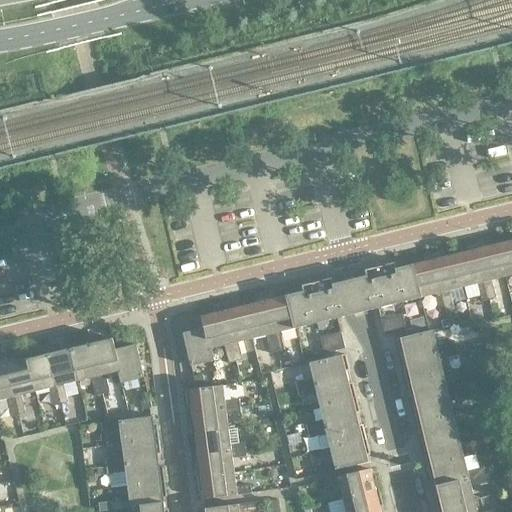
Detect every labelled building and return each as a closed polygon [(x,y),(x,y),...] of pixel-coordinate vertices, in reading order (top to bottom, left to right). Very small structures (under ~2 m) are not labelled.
[(511,234),(507,236),(509,242),(497,244),(505,277),(511,275),(511,234)] [(484,242),(475,244),(488,300),(495,298),(491,281),(505,277),(497,244),(486,247),(484,242)] [(488,300),(475,244),(466,246),(467,252),(455,254),(463,288),(477,284),(481,302),(488,300)] [(442,252),(433,254),(446,310),(453,309),(449,291),(463,288),(455,254),(444,257),(442,252)] [(446,310),(433,254),(423,256),(425,262),(413,265),(421,298),(435,295),(439,312),(446,310)] [(375,266),(376,268),(368,270),(370,276),(353,279),(330,286),(328,280),(320,282),(320,280),(306,283),(306,285),(297,287),(298,293),(286,296),(294,329),(337,319),(362,310),(421,298),(413,265),(401,268),(399,262),(390,264),(389,263),(375,266)] [(273,293),(263,296),(277,352),(284,350),(280,332),(294,329),(286,296),(274,299),(273,293)] [(277,352),(263,296),(254,298),(255,304),(244,307),(252,339),(266,336),(270,353),(277,352)] [(231,304),(221,306),(235,362),(242,360),(238,343),(252,339),(244,307),(232,309),(231,304)] [(235,362),(221,306),(212,308),(213,314),(201,317),(203,329),(209,350),(211,349),(224,346),(228,364),(235,362)] [(401,315),(380,320),(384,336),(405,331),(401,315)] [(409,320),(411,329),(424,326),(422,317),(409,320)] [(441,320),(442,327),(449,325),(448,318),(441,320)] [(209,350),(203,329),(183,334),(191,366),(214,361),(211,349),(209,350)] [(436,346),(432,331),(396,340),(400,355),(403,355),(405,361),(455,348),(453,342),(436,346)] [(345,349),(341,332),(320,338),(324,354),(345,349)] [(98,336),(89,338),(103,395),(109,393),(105,375),(118,372),(120,372),(115,350),(112,339),(99,341),(98,336)] [(103,395),(89,338),(79,340),(81,347),(69,349),(77,382),(91,379),(96,396),(103,395)] [(136,345),(115,350),(120,372),(118,372),(121,384),(144,378),(136,345)] [(56,346),(47,349),(60,404),(67,403),(63,386),(77,382),(69,349),(58,352),(56,346)] [(457,355),(455,348),(405,361),(406,367),(403,367),(407,382),(443,373),(439,359),(457,355)] [(60,404),(47,349),(38,351),(39,357),(28,360),(35,393),(49,389),(54,406),(60,404)] [(349,371),(345,354),(309,364),(313,379),(295,383),(297,390),(347,377),(346,371),(349,371)] [(15,357),(5,359),(19,415),(25,413),(21,396),(35,393),(28,360),(16,362),(15,357)] [(19,415),(5,359),(0,360),(0,400),(7,399),(12,416),(19,415)] [(239,376),(248,374),(245,362),(236,364),(239,376)] [(446,388),(443,373),(407,382),(410,397),(414,396),(415,403),(466,390),(464,383),(446,388)] [(194,377),(196,386),(204,384),(202,375),(194,377)] [(349,383),(347,377),(297,390),(299,396),(316,392),(320,406),(356,397),(352,382),(349,383)] [(225,401),(223,386),(185,391),(188,407),(191,407),(192,413),(240,407),(239,400),(225,401)] [(467,397),(466,390),(415,403),(417,409),(413,409),(417,424),(453,415),(450,401),(467,397)] [(360,412),(356,397),(320,406),(323,421),(306,425),(308,432),(358,419),(356,413),(360,412)] [(151,408),(149,400),(141,402),(143,410),(151,408)] [(241,413),(240,407),(192,413),(193,419),(189,419),(191,435),(229,430),(227,415),(241,413)] [(457,430),(453,415),(417,424),(421,440),(424,439),(425,445),(476,432),(474,425),(457,430)] [(153,424),(152,417),(101,423),(102,432),(119,429),(121,444),(159,439),(157,423),(153,424)] [(359,425),(358,419),(308,432),(309,439),(327,434),(330,449),(366,440),(363,424),(359,425)] [(505,425),(493,428),(498,449),(510,446),(505,425)] [(230,444),(229,430),(191,435),(193,450),(197,450),(198,456),(245,450),(244,443),(230,444)] [(478,439),(476,432),(425,445),(427,451),(424,452),(427,466),(464,458),(460,443),(478,439)] [(259,436),(251,438),(249,440),(250,444),(254,446),(258,445),(262,442),(261,438),(259,436)] [(161,454),(159,439),(121,444),(123,459),(106,461),(107,468),(158,461),(157,455),(161,454)] [(370,455),(366,440),(330,449),(334,463),(317,467),(318,475),(368,463),(367,456),(370,455)] [(246,456),(245,450),(198,456),(198,462),(195,463),(197,478),(234,473),(232,458),(246,456)] [(467,472),(464,458),(427,466),(431,481),(434,480),(436,487),(486,475),(485,467),(467,472)] [(159,467),(158,461),(107,468),(107,474),(125,472),(127,487),(164,482),(162,467),(159,467)] [(371,476),(370,470),(323,481),(325,488),(339,485),(343,499),(379,490),(375,475),(371,476)] [(236,487),(234,473),(197,478),(199,493),(203,493),(204,499),(251,493),(250,485),(236,487)] [(488,482),(486,475),(436,487),(437,493),(434,494),(438,509),(474,500),(471,486),(488,482)] [(166,497),(164,482),(127,487),(129,501),(111,503),(112,510),(163,503),(163,497),(166,497)] [(382,505),(379,490),(343,499),(345,511),(380,511),(379,506),(382,505)] [(278,500),(269,501),(269,511),(270,511),(279,511),(278,500)] [(485,511),(477,511),(474,500),(438,509),(438,511),(495,511),(495,510),(485,511)] [(112,510),(111,501),(98,503),(99,511),(112,510)] [(243,511),(258,510),(257,502),(205,509),(205,511),(243,511)] [(164,510),(163,503),(112,510),(112,511),(168,511),(168,509),(164,510)]
